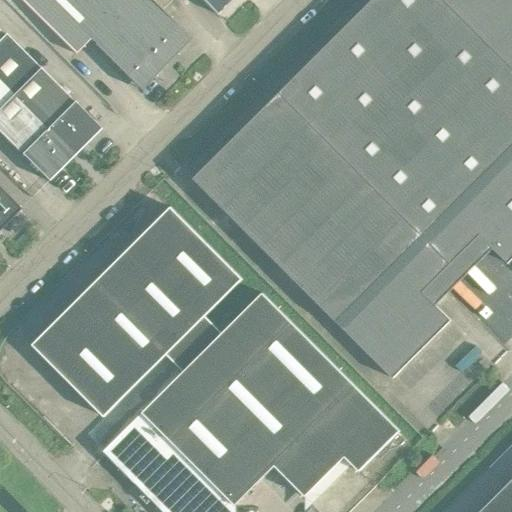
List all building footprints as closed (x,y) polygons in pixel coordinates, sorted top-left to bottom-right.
[(20,0),(74,54),(89,40),(140,90),(190,39),(150,0),(20,0)] [(195,178),(194,179),(393,379),(451,321),(434,304),(423,293),(436,279),(480,236),(491,247),(495,251),(508,264),(511,260),(511,259),(511,0),(373,0),(202,171),(199,174),(196,177),(195,178)] [(200,0),(215,14),(229,0),(200,0)] [(0,38),(0,133),(48,181),(100,129),(5,34),(0,38)] [(0,228),(20,209),(0,189),(0,228)] [(184,372),(222,334),(205,317),(243,279),(171,207),(32,345),(104,417),(167,355),(184,372)] [(263,293),(222,334),(184,372),(104,452),(120,468),(135,484),(135,483),(150,499),(151,499),(163,511),(236,511),(236,505),(275,467),(305,497),(345,458),(359,472),(400,431),(263,293)] [(511,511),(511,480),(480,511),(511,511)]
